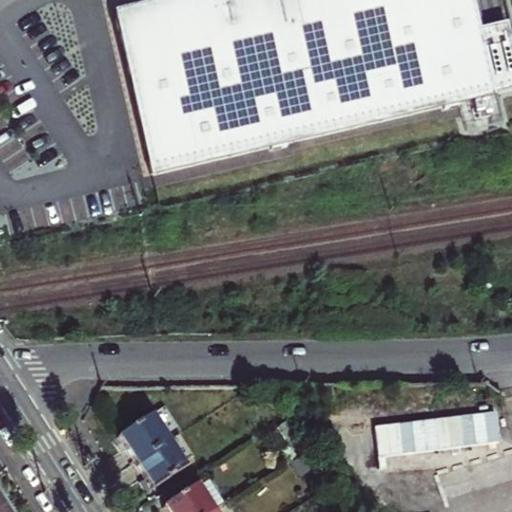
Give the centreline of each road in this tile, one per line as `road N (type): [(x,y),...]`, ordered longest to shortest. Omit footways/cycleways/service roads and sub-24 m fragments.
road 1 (residential): [(0,359),(511,353)]
road 2 (tertiary): [(85,511),(0,380)]
